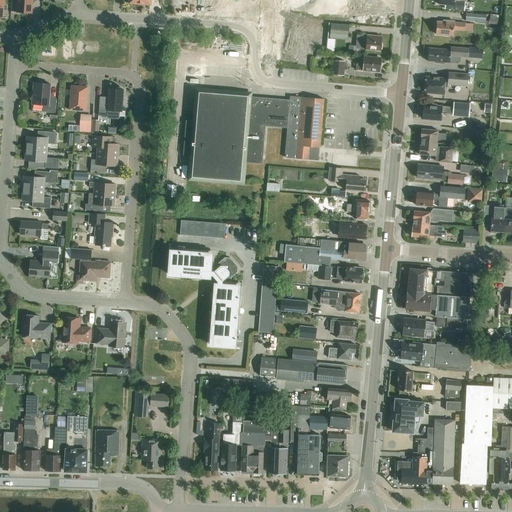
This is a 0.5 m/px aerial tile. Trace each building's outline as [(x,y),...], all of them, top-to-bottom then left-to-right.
[(17,0),(16,13),(31,14),(32,0),(17,0)] [(191,0),(191,7),(206,8),(206,0),(191,0)] [(221,0),(206,0),(206,8),(221,9),(221,0)] [(221,0),(221,9),(235,10),(235,0),(221,0)] [(250,0),(235,0),(235,10),(250,11),(250,0)] [(465,0),(438,0),(438,5),(445,5),(444,10),(464,12),(465,0)] [(453,30),(464,31),(465,23),(454,22),(443,21),(443,23),(437,22),(436,35),(453,36),(453,30)] [(286,44),(307,46),(308,31),(312,31),(313,24),(300,24),(299,30),(287,29),(286,44)] [(329,24),(328,36),(330,36),(329,39),(348,40),(349,25),(329,24)] [(365,49),(365,50),(381,51),(381,50),(382,49),(382,45),(381,44),(382,37),(367,35),(366,37),(358,36),(357,48),(365,49)] [(310,68),(310,61),(306,61),(307,46),(286,44),(285,59),(297,60),(297,67),(310,68)] [(450,56),(468,58),(469,49),(451,47),(450,50),(428,48),(427,62),(435,62),(435,63),(444,64),(444,63),(450,63),(450,56)] [(371,71),(380,71),(381,59),(372,58),(373,57),(364,57),(357,56),(356,70),(363,71),(370,72),(371,71)] [(345,62),(333,61),(332,75),(344,76),(345,62)] [(447,85),(467,87),(468,75),(448,73),(448,80),(445,79),(426,77),(424,93),(444,95),(444,88),(447,88),(447,85)] [(49,99),(50,85),(34,83),(32,97),(29,99),(32,102),(32,105),(43,105),(42,112),(56,113),(56,99),(49,99)] [(70,101),(69,110),(79,111),(79,110),(85,110),(86,96),(87,96),(87,87),(77,87),(72,87),(71,101),(70,101)] [(123,90),(108,89),(107,101),(99,101),(98,116),(108,117),(108,111),(121,112),(123,90)] [(194,121),(185,121),(182,155),(191,156),(189,179),(242,184),(244,163),(262,164),(265,127),(287,128),(288,116),(289,104),(290,100),(289,100),(250,97),(250,94),(197,90),(194,121)] [(324,99),(290,97),(289,100),(290,100),(289,104),(288,116),(287,128),(285,158),(319,161),(324,99)] [(422,119),(441,121),(442,113),(453,114),(453,116),(469,117),(470,105),(454,104),(453,107),(436,106),(436,105),(430,104),(430,108),(423,107),(422,119)] [(79,133),(91,133),(92,116),(80,115),(80,126),(76,126),(76,132),(79,132),(79,133)] [(420,142),(436,144),(437,140),(445,141),(446,134),(437,133),(438,131),(421,129),(420,142)] [(37,138),(27,137),(26,149),(46,151),(47,144),(54,145),(55,133),(38,132),(37,138)] [(474,146),(486,147),(487,133),(475,132),(474,146)] [(93,136),(92,148),(98,148),(97,154),(117,156),(118,145),(114,144),(114,138),(93,136)] [(436,144),(420,142),(419,155),(435,156),(435,162),(450,163),(452,149),(436,147),(436,144)] [(46,151),(26,149),(25,161),(29,161),(28,169),(38,170),(38,168),(58,170),(59,159),(46,158),(46,151)] [(91,160),(90,171),(106,172),(106,166),(116,167),(117,156),(97,154),(97,160),(91,160)] [(447,183),(463,185),(464,176),(451,175),(451,173),(442,172),(443,167),(418,165),(417,178),(441,180),(442,180),(447,180),(447,183)] [(345,190),(364,192),(365,180),(360,179),(360,176),(342,175),(343,169),(330,168),(328,181),(346,182),(345,190)] [(491,181),(502,182),(503,170),(493,169),(491,181)] [(24,177),(23,189),(43,190),(44,183),(57,184),(58,171),(50,171),(49,173),(35,172),(34,178),(24,177)] [(74,173),(74,181),(88,182),(88,174),(74,173)] [(115,184),(89,183),(89,187),(95,188),(94,194),(114,196),(115,184)] [(266,183),(266,191),(279,192),(280,184),(266,183)] [(439,195),(433,194),(416,192),(415,205),(432,207),(433,200),(439,201),(438,208),(447,208),(447,198),(464,199),(465,189),(440,187),(439,195)] [(43,190),(23,189),(22,201),(32,202),(32,208),(50,209),(51,198),(43,198),(43,190)] [(468,202),(480,203),(481,191),(469,190),(468,202)] [(61,193),(60,203),(68,203),(68,193),(61,193)] [(114,196),(94,194),(89,194),(88,204),(85,204),(85,210),(103,212),(103,206),(113,207),(114,196)] [(368,213),(369,201),(355,200),(355,205),(347,204),(347,199),(336,198),(335,207),(346,208),(346,212),(354,213),(354,218),(366,220),(367,213),(368,213)] [(483,206),(483,220),(491,221),(490,231),(490,234),(497,234),(497,232),(504,232),(506,208),(500,207),(493,207),(493,206),(483,206)] [(414,211),(412,224),(429,225),(429,222),(438,222),(438,221),(452,223),(453,211),(433,209),(430,213),(414,211)] [(67,213),(53,212),(53,221),(67,222),(67,213)] [(113,233),(113,223),(105,223),(105,215),(89,214),(89,224),(95,224),(95,237),(95,245),(104,246),(105,245),(111,246),(112,233),(113,233)] [(181,221),(180,236),(224,239),(225,224),(181,221)] [(41,236),(41,230),(48,230),(48,224),(41,224),(42,223),(21,222),(20,235),(41,236)] [(367,225),(338,223),(337,238),(366,240),(367,225)] [(429,225),(412,224),(411,237),(428,238),(428,236),(441,237),(442,227),(429,226),(429,225)] [(462,244),(478,244),(479,230),(463,229),(462,244)] [(57,238),(57,246),(65,247),(65,238),(57,238)] [(319,265),(330,266),(330,259),(347,261),(348,260),(349,258),(355,259),(355,260),(366,260),(365,255),(364,254),(364,252),(366,252),(366,246),(365,246),(365,245),(321,241),(320,248),(286,245),(284,262),(319,265)] [(40,262),(30,262),(29,277),(49,278),(50,263),(58,264),(59,248),(43,247),(42,259),(40,261),(40,262)] [(92,250),(71,249),(71,257),(81,258),(81,262),(80,262),(80,270),(81,271),(82,272),(82,276),(77,276),(76,283),(84,284),(84,281),(95,282),(95,275),(100,275),(100,278),(109,278),(110,262),(96,261),(96,263),(88,262),(88,259),(91,259),(92,250)] [(191,252),(190,254),(183,254),(183,252),(170,251),(169,273),(180,274),(180,276),(189,277),(190,274),(201,275),(201,278),(210,279),(210,276),(212,276),(217,282),(217,284),(215,284),(214,293),(217,294),(216,305),(213,305),(213,314),(215,314),(214,325),(212,325),(211,334),(214,334),(213,346),(235,348),(236,335),(234,335),(234,327),(236,328),(237,315),(235,315),(236,307),(238,307),(239,295),(237,295),(238,286),(230,285),(231,278),(237,273),(238,267),(230,258),(225,258),(218,264),(211,263),(212,256),(203,255),(203,253),(191,252)] [(331,267),(330,266),(319,265),(318,269),(317,279),(330,281),(331,267)] [(278,267),(263,266),(262,283),(258,333),(273,334),(278,267)] [(337,267),(336,279),(345,280),(345,283),(350,283),(350,282),(361,283),(363,269),(351,268),(351,267),(350,267),(346,267),(346,268),(337,267)] [(409,269),(405,309),(429,311),(429,310),(435,310),(435,317),(437,317),(463,319),(468,319),(471,274),(409,269)] [(314,288),(313,302),(320,303),(319,304),(334,305),(335,305),(335,307),(336,307),(337,308),(341,308),(340,311),(358,313),(360,294),(322,290),(322,289),(314,288)] [(281,300),(280,311),(299,313),(300,302),(281,300)] [(38,317),(23,316),(21,337),(37,338),(50,339),(50,325),(38,324),(38,317)] [(437,317),(436,327),(462,329),(463,319),(437,317)] [(78,343),(78,341),(90,342),(91,329),(79,328),(79,319),(64,318),(63,342),(78,343)] [(403,334),(403,335),(423,338),(424,331),(433,332),(434,323),(425,322),(425,320),(404,318),(403,328),(402,329),(402,332),(403,334)] [(331,321),(330,329),(329,333),(335,334),(335,337),(355,340),(356,332),(357,332),(357,324),(331,321)] [(110,322),(110,330),(98,329),(96,344),(108,345),(108,347),(124,348),(125,338),(127,338),(127,333),(125,332),(126,323),(110,322)] [(298,338),(315,340),(316,328),(299,326),(298,338)] [(0,355),(9,356),(9,340),(0,339),(0,355)] [(436,345),(422,344),(412,343),(412,344),(402,343),(401,343),(401,349),(402,349),(401,358),(411,359),(411,361),(420,362),(429,363),(429,362),(430,362),(430,359),(435,360),(434,368),(469,372),(472,347),(444,344),(445,343),(437,342),(436,345)] [(330,349),(329,358),(337,359),(351,360),(352,353),(354,354),(355,345),(339,343),(338,350),(330,349)] [(292,361),(316,363),(317,352),(293,350),(292,361)] [(50,370),(50,355),(42,355),(42,370),(50,370)] [(316,363),(292,361),(261,358),(260,376),(276,377),(276,379),(304,382),(304,380),(344,384),(346,366),(316,363)] [(411,391),(417,391),(418,385),(412,385),(413,372),(399,370),(398,377),(397,381),(399,381),(398,390),(411,391)] [(15,376),(6,375),(6,383),(15,384),(15,376)] [(79,377),(79,387),(93,388),(93,377),(79,377)] [(493,387),(492,417),(503,418),(504,409),(511,408),(511,378),(493,378),(493,387)] [(446,380),(444,397),(466,399),(466,386),(461,385),(461,382),(446,380)] [(247,406),(267,406),(267,395),(250,395),(251,383),(247,383),(247,395),(248,395),(247,406)] [(492,417),(493,387),(466,386),(466,399),(464,444),(462,444),(461,462),(460,484),(486,484),(486,458),(490,459),(490,446),(492,417)] [(346,402),(350,402),(351,391),(325,388),(324,393),(328,393),(327,400),(333,400),(332,409),(346,410),(346,402)] [(151,394),(150,407),(168,408),(169,395),(151,394)] [(293,405),(306,406),(307,395),(294,394),(293,405)] [(26,415),(37,415),(38,395),(27,395),(26,415)] [(273,409),(289,410),(290,399),(274,398),(273,409)] [(424,402),(408,401),(396,400),(393,432),(413,433),(414,425),(416,425),(416,422),(421,422),(421,416),(423,416),(424,402)] [(464,412),(465,403),(446,403),(445,411),(464,412)] [(291,410),(291,416),(290,442),(298,443),(298,453),(296,454),(295,454),(295,462),(297,463),(297,475),(307,475),(309,435),(308,435),(308,429),(309,429),(310,417),(310,407),(306,407),(306,406),(291,405),(290,410),(291,410)] [(327,430),(328,417),(324,417),(324,412),(316,411),(316,407),(310,407),(310,417),(309,429),(327,430)] [(239,445),(240,433),(240,425),(243,413),(234,413),(233,425),(232,445),(222,445),(220,470),(234,471),(236,445),(239,445)] [(329,429),(348,431),(350,417),(333,415),(332,421),(330,420),(329,429)] [(66,449),(66,451),(65,471),(84,471),(84,469),(86,469),(88,417),(67,416),(67,428),(66,449)] [(452,485),(454,421),(434,420),(434,428),(427,427),(427,439),(418,439),(417,457),(412,457),(412,462),(398,462),(397,481),(402,481),(401,483),(452,485)] [(23,451),(24,451),(23,470),(39,471),(40,451),(37,451),(38,435),(35,435),(35,421),(24,421),(24,429),(25,429),(25,434),(24,434),(23,451)] [(243,421),(242,433),(265,434),(265,441),(270,441),(270,448),(270,450),(269,473),(276,473),(276,477),(284,474),(286,474),(287,443),(288,443),(289,431),(282,430),(282,423),(271,422),(243,421)] [(3,455),(3,470),(15,470),(16,455),(15,455),(15,447),(14,447),(14,442),(23,442),(24,424),(14,424),(13,433),(4,433),(4,447),(3,455)] [(217,471),(218,452),(218,446),(219,424),(209,424),(208,439),(204,438),(204,457),(205,457),(204,470),(217,471)] [(490,459),(489,474),(494,474),(493,483),(493,484),(491,484),(491,490),(511,490),(511,484),(508,484),(508,474),(509,474),(509,462),(511,462),(511,426),(501,427),(501,446),(490,446),(490,459)] [(47,450),(47,455),(46,455),(45,471),(60,471),(61,456),(60,456),(60,450),(66,451),(66,449),(67,428),(55,428),(54,450),(47,450)] [(119,431),(96,430),(95,450),(96,450),(95,466),(110,467),(110,456),(118,456),(119,431)] [(240,433),(239,445),(242,446),(241,471),(252,471),(254,471),(254,473),(262,473),(263,446),(265,446),(265,441),(265,434),(242,433),(240,433)] [(321,461),(322,453),(321,453),(319,452),(320,435),(309,435),(307,475),(318,476),(319,462),(321,461)] [(328,435),(327,456),(328,456),(327,476),(344,476),(347,473),(347,468),(348,456),(346,456),(346,436),(328,435)] [(161,467),(162,440),(142,440),(142,449),(141,450),(141,453),(142,455),(141,460),(147,461),(147,469),(156,469),(156,466),(161,467)]
